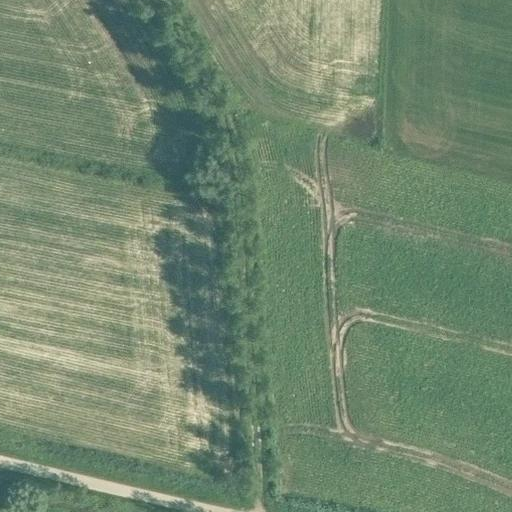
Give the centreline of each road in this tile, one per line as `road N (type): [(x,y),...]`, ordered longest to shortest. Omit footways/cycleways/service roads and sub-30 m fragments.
road 1 (track): [(258,511),(231,167),(206,89),(155,0)]
road 2 (unclassified): [(218,511),(0,464)]
